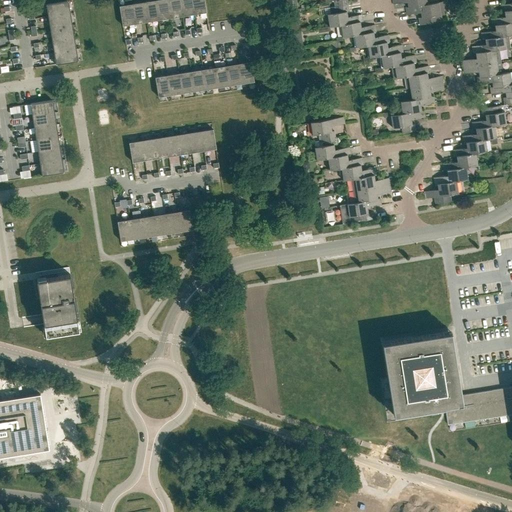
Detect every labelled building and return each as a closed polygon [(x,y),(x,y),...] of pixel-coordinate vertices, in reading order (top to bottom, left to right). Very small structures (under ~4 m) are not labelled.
[(143,2),(146,22),(158,20),(155,0),(143,2)] [(156,0),(155,0),(158,20),(170,18),(167,0),(156,0)] [(167,0),(170,18),(182,16),(179,0),(167,0)] [(179,0),(182,16),(194,14),(191,0),(179,0)] [(191,0),(194,14),(206,12),(204,0),(191,0)] [(287,0),(289,9),(297,8),(295,0),(287,0)] [(416,6),(427,4),(426,0),(392,0),(393,4),(404,2),(404,1),(407,1),(408,7),(405,7),(406,14),(418,13),(417,11),(416,6)] [(66,1),(46,5),(48,17),(70,13),(68,1),(66,1)] [(438,2),(427,4),(416,6),(417,11),(420,11),(421,17),(418,18),(420,25),(441,21),(440,15),(444,14),(442,1),(438,2)] [(131,4),(135,24),(146,22),(143,2),(131,4)] [(511,9),(511,4),(511,3),(500,5),(501,12),(504,11),(505,18),(502,18),(503,24),(511,22),(511,9)] [(135,24),(131,4),(119,6),(122,26),(135,24)] [(326,8),(329,27),(340,25),(351,23),(350,18),(346,18),(345,12),(349,11),(348,5),(335,7),(326,8)] [(70,13),(48,17),(50,29),(72,25),(70,13)] [(289,15),(291,31),(299,30),(297,14),(289,15)] [(364,34),(363,28),(360,28),(359,22),(362,22),(361,15),(350,16),(350,18),(351,23),(340,25),(342,37),(352,36),(364,34)] [(511,22),(503,24),(502,18),(501,17),(490,19),(491,25),(494,25),(495,32),(492,32),(493,38),(508,35),(511,34),(511,22)] [(72,25),(50,29),(52,41),(74,37),(72,25)] [(364,34),(352,36),(354,47),(355,47),(356,47),(367,45),(377,44),(376,38),(373,39),(372,32),(375,32),(374,25),(363,27),(363,28),(364,34)] [(493,38),(492,32),(492,31),(481,32),(482,39),(485,39),(486,45),(483,46),(483,51),(499,49),(510,47),(508,35),(493,38)] [(391,54),(390,48),(386,49),(385,42),(389,42),(388,35),(376,37),(376,38),(377,44),(367,45),(369,58),(391,54)] [(74,37),(52,41),(54,52),(76,49),(74,37)] [(391,54),(379,56),(381,68),(382,67),(382,68),(391,66),(394,66),(404,64),(403,59),(400,59),(399,53),(402,52),(401,45),(390,47),(390,48),(391,54)] [(483,51),(483,46),(482,45),(471,46),(472,53),(475,53),(476,59),(473,60),(473,59),(462,60),(463,67),(496,62),(501,61),(499,49),(483,51)] [(76,49),(54,52),(56,64),(56,65),(76,62),(78,61),(76,49)] [(394,66),(391,66),(393,78),(396,77),(396,78),(405,76),(407,76),(418,74),(417,69),(413,70),(412,63),(416,62),(415,55),(403,57),(403,59),(404,64),(394,66)] [(489,82),(488,81),(488,75),(503,73),(501,61),(496,62),(463,67),(464,74),(475,72),(475,70),(478,70),(479,76),(476,77),(477,84),(489,82)] [(241,83),(254,82),(251,62),(238,64),(241,83)] [(241,83),(238,64),(226,66),(230,85),(241,83)] [(230,85),(226,66),(215,68),(218,87),(230,85)] [(407,76),(405,76),(407,88),(409,88),(442,83),(441,76),(430,78),(430,79),(427,80),(426,73),(429,73),(428,66),(417,67),(417,69),(418,74),(407,76)] [(218,87),(215,68),(203,69),(206,89),(218,87)] [(206,89),(203,69),(191,71),(194,91),(206,89)] [(182,93),(194,91),(191,71),(179,73),(182,93)] [(501,85),(511,84),(509,72),(503,73),(488,75),(488,81),(491,80),(492,87),(489,87),(490,94),(502,92),(502,91),(501,85)] [(182,93),(179,73),(167,75),(170,95),(182,93)] [(170,95),(167,75),(155,77),(158,97),(170,95)] [(422,98),(422,103),(423,105),(434,103),(433,96),(429,97),(428,90),(432,90),(432,91),(443,89),(442,83),(409,88),(411,100),(422,98)] [(511,83),(511,84),(501,85),(502,91),(505,91),(506,97),(503,97),(504,104),(511,103),(511,83)] [(419,104),(422,103),(422,98),(411,100),(400,102),(402,114),(412,112),(413,117),(413,119),(425,117),(423,110),(420,110),(419,104)] [(50,101),(30,104),(32,116),(54,113),(52,100),(50,101)] [(494,106),(481,108),(482,115),(485,115),(486,121),(483,122),(484,127),(494,125),(506,124),(504,111),(501,111),(500,105),(494,106)] [(409,118),(413,117),(412,112),(402,114),(390,116),(392,128),(401,127),(402,133),(415,131),(414,124),(410,125),(409,118)] [(54,113),(32,116),(34,128),(56,124),(54,113)] [(322,139),(335,137),(334,131),(331,131),(330,125),(333,124),(333,126),(345,124),(343,117),(310,122),(310,123),(312,135),(317,134),(318,140),(322,139)] [(484,127),(483,122),(483,120),(471,122),(473,129),(475,128),(476,135),(474,135),(474,141),(488,139),(496,137),(494,125),(484,127)] [(56,124),(34,128),(36,140),(58,136),(56,124)] [(200,131),(203,151),(216,149),(213,129),(200,131)] [(192,153),(203,151),(200,131),(188,133),(192,153)] [(180,154),(192,153),(188,133),(177,135),(180,154)] [(473,134),(462,136),(463,143),(466,142),(467,149),(464,149),(465,155),(475,153),(487,151),(490,150),(488,139),(474,141),(474,135),(473,134)] [(168,156),(180,154),(177,135),(165,137),(168,156)] [(58,136),(36,140),(38,152),(60,148),(58,136)] [(156,158),(168,156),(165,137),(153,139),(156,158)] [(338,156),(337,151),(335,151),(333,144),(336,144),(335,137),(322,139),(318,140),(318,141),(314,141),(315,147),(314,147),(316,160),(328,158),(338,156)] [(144,160),(156,158),(153,139),(141,140),(144,160)] [(132,162),(144,160),(141,140),(129,142),(132,162)] [(351,166),(350,161),(348,161),(347,155),(349,154),(348,147),(337,149),(337,151),(338,156),(328,158),(330,170),(341,168),(351,166)] [(60,148),(38,152),(40,164),(62,160),(60,148)] [(465,155),(464,149),(464,148),(453,150),(454,157),(457,156),(458,163),(455,163),(456,169),(466,167),(477,165),(475,153),(465,155)] [(365,177),(364,171),(361,172),(360,165),(363,165),(362,158),(350,159),(350,161),(351,166),(341,168),(343,180),(350,179),(365,177)] [(62,160),(40,164),(42,175),(42,176),(62,173),(64,172),(62,160)] [(456,169),(455,163),(455,162),(443,164),(444,171),(448,170),(449,176),(445,177),(446,183),(456,181),(468,179),(466,167),(456,169)] [(352,191),(390,185),(388,178),(377,180),(377,181),(374,182),(373,175),(376,175),(375,168),(364,170),(364,171),(365,177),(350,179),(352,191)] [(446,183),(445,177),(445,176),(434,177),(435,184),(438,184),(439,190),(436,191),(435,190),(424,191),(425,198),(434,197),(450,194),(458,193),(456,181),(446,183)] [(368,200),(369,206),(370,207),(381,205),(380,198),(377,199),(376,192),(379,192),(379,193),(391,192),(390,185),(352,191),(354,203),(368,200)] [(450,194),(434,197),(435,204),(451,201),(450,194)] [(327,196),(319,197),(321,208),(329,207),(327,196)] [(347,204),(339,205),(342,224),(372,220),(371,219),(370,212),(368,213),(367,206),(369,206),(368,200),(354,203),(347,204)] [(177,212),(180,231),(192,229),(189,210),(177,212)] [(168,233),(180,231),(177,212),(165,214),(168,233)] [(156,235),(168,233),(165,214),(153,215),(156,235)] [(144,237),(156,235),(153,215),(141,217),(144,237)] [(133,239),(144,237),(141,217),(129,219),(133,239)] [(120,241),(133,239),(129,219),(117,221),(120,241)] [(45,335),(79,330),(70,274),(36,279),(40,300),(42,314),(43,324),(45,335)] [(511,386),(461,395),(456,365),(453,365),(448,334),(412,340),(412,337),(381,342),(387,377),(387,378),(393,415),(439,407),(443,407),(445,406),(448,425),(449,425),(511,414),(511,386)] [(0,400),(0,457),(49,449),(40,394),(0,400)]
